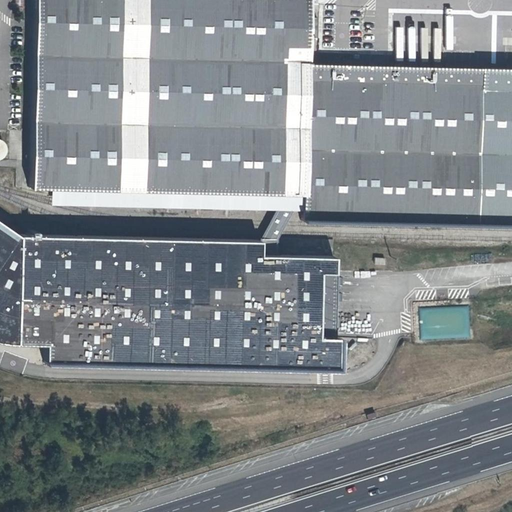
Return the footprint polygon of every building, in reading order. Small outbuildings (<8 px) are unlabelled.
[(511,86),(475,86),(476,63),(300,61),(300,0),(23,0),(22,23),(20,81),(19,183),(47,184),(297,191),(297,209),(297,217),(511,222),(511,86)] [(511,86),(511,64),(494,64),(476,63),(475,86),(511,86)] [(297,191),(47,184),(47,200),(297,209),(297,191)] [(340,334),(321,334),(322,270),(342,271),(342,255),(267,253),(268,240),(242,240),(160,238),(26,234),(0,216),(0,339),(1,340),(10,341),(19,343),(24,343),(53,341),(52,357),(340,365),(340,334)] [(322,270),(321,334),(340,334),(342,271),(322,270)]
